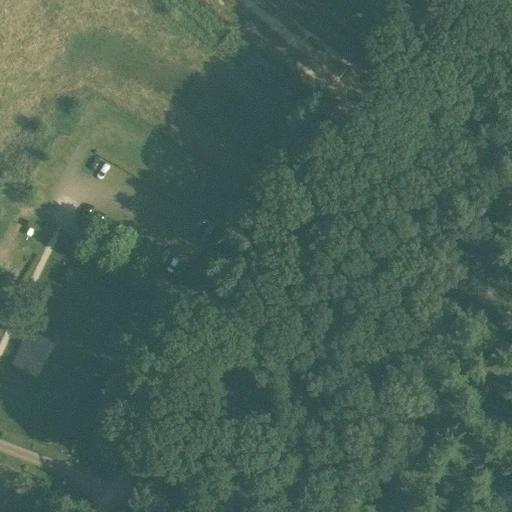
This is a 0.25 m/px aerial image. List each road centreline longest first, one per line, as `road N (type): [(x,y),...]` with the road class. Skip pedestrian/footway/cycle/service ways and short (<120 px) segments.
road 1 (track): [(374,113),(118,486),(185,511)]
road 2 (track): [(235,0),(374,113)]
road 3 (track): [(465,0),(374,113)]
